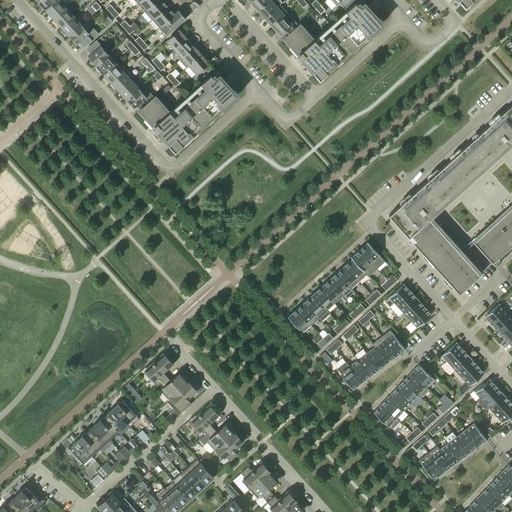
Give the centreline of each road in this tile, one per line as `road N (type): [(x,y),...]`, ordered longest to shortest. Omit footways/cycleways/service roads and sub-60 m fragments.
road 1 (residential): [(511,386),(368,222),(511,89)]
road 2 (residential): [(20,0),(167,165),(180,162),(256,91)]
road 3 (residential): [(78,509),(213,389)]
road 4 (residential): [(213,389),(324,511)]
road 5 (residential): [(226,0),(315,96)]
